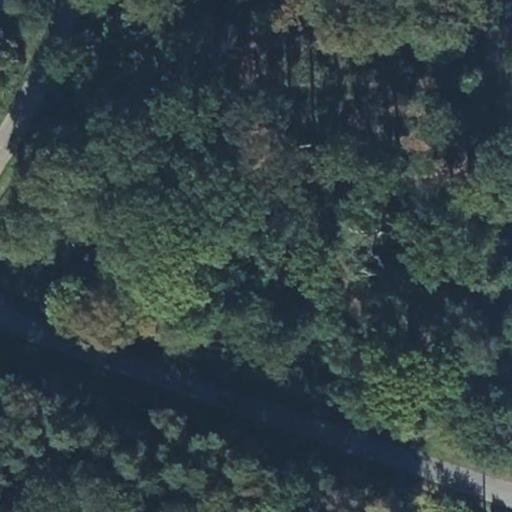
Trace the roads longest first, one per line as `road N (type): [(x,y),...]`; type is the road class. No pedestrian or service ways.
road 1 (tertiary): [(511,495),(0,319)]
road 2 (tertiary): [(0,148),(34,95),(73,0)]
